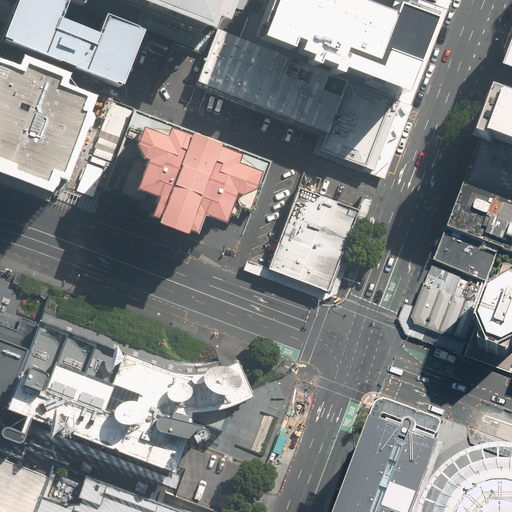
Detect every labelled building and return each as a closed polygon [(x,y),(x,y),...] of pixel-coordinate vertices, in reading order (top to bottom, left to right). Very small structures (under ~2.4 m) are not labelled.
[(68,4),(56,0),(19,0),(2,43),(24,51),(29,53),(119,88),(120,85),(130,61),(140,35),(105,21),(98,39),(60,24),(68,4)] [(63,0),(81,7),(83,0),(125,0),(210,32),(214,21),(224,24),(233,0),(63,0)] [(270,0),(257,34),(401,88),(429,13),(393,0),(391,0),(386,16),(344,0),(270,0)] [(400,101),(217,30),(197,82),(202,84),(208,86),(328,133),(321,151),(373,170),(400,101)] [(0,65),(0,168),(47,186),(51,174),(62,178),(87,115),(81,112),(86,99),(58,88),(61,80),(25,66),(22,74),(0,65)] [(511,99),(500,95),(482,141),(511,152),(511,99)] [(129,128),(138,131),(132,147),(134,151),(135,154),(132,156),(117,196),(140,205),(139,208),(149,211),(148,213),(148,215),(156,219),(154,223),(182,233),(183,230),(193,233),(194,230),(199,216),(221,223),(224,215),(238,221),(242,209),(249,211),(267,161),(142,115),(135,112),(129,128)] [(511,152),(482,141),(464,186),(511,204),(511,152)] [(113,164),(107,161),(98,185),(101,186),(104,187),(113,164)] [(52,198),(54,192),(0,172),(0,183),(50,202),(52,198)] [(511,204),(464,186),(446,231),(501,252),(511,224),(511,204)] [(294,187),(263,269),(321,291),(352,209),(294,187)] [(446,231),(434,262),(449,268),(462,274),(475,279),(489,284),(501,252),(446,231)] [(414,325),(426,329),(449,268),(434,262),(412,320),(414,325)] [(462,274),(449,268),(426,329),(439,334),(462,274)] [(22,276),(16,274),(15,277),(13,282),(19,285),(21,279),(22,276)] [(462,274),(439,334),(452,339),(475,279),(462,274)] [(489,284),(475,279),(452,339),(465,345),(489,284)] [(511,346),(511,281),(486,298),(476,325),(487,351),(496,355),(511,346)] [(0,511),(32,511),(51,461),(161,503),(163,496),(165,491),(174,470),(187,436),(196,438),(197,435),(198,436),(200,436),(201,436),(202,436),(203,435),(204,434),(205,433),(206,431),(206,430),(205,428),(204,427),(203,426),(202,426),(201,425),(200,425),(199,426),(200,424),(191,421),(191,412),(199,412),(208,411),(217,409),(226,407),(234,403),(247,397),(252,395),(236,360),(230,362),(219,367),(209,370),(201,371),(193,372),(183,372),(176,371),(170,369),(40,320),(38,323),(22,316),(16,329),(0,323),(0,511)] [(418,511),(433,471),(438,457),(443,444),(374,419),(364,446),(358,462),(351,484),(340,511),(418,511)] [(511,445),(483,434),(479,444),(511,456),(511,445)] [(511,511),(511,460),(511,461),(504,460),(496,460),(489,461),(481,462),(474,465),(469,467),(464,470),(459,474),(454,478),(450,482),(446,486),(442,491),(439,497),(437,502),(435,508),(434,511),(511,511)] [(184,511),(161,503),(51,461),(32,511),(184,511)]
